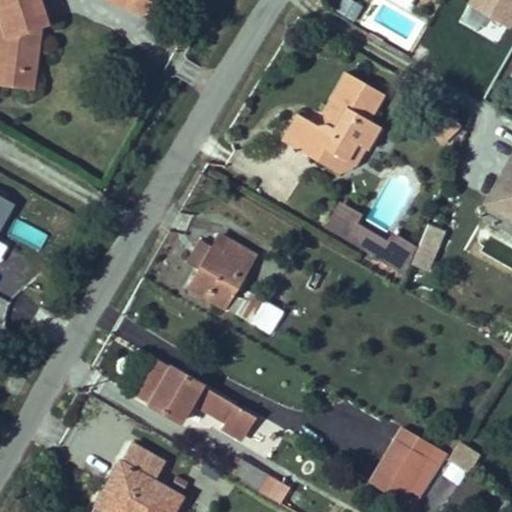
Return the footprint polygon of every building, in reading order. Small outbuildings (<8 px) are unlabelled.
[(36,0),(0,0),(0,9),(2,15),(7,29),(2,69),(31,73),(40,8),(36,0)] [(153,0),(111,0),(148,15),(153,0)] [(354,21),(361,4),(350,0),(340,0),(334,14),(354,21)] [(511,0),(472,0),(469,5),(507,27),(511,17),(511,0)] [(7,29),(2,15),(0,31),(0,81),(30,85),(31,73),(2,69),(7,29)] [(293,145),(325,164),(333,151),(345,158),(355,140),(367,147),(379,126),(369,120),(369,116),(382,94),(345,73),(324,110),(333,115),(329,121),(326,123),(312,123),(307,120),(293,145)] [(442,144),(462,126),(446,109),(426,127),(442,144)] [(293,145),(307,120),(297,113),(281,139),(293,145)] [(333,151),(325,164),(339,173),(358,162),(367,147),(355,140),(345,158),(333,151)] [(511,218),(511,154),(507,163),(510,164),(501,179),(511,185),(511,190),(500,212),(511,218)] [(511,190),(511,185),(501,179),(487,204),(500,212),(511,190)] [(0,233),(15,207),(0,198),(0,233)] [(415,247),(358,220),(361,213),(335,201),(319,232),(403,272),(415,247)] [(429,272),(443,229),(425,223),(411,266),(429,272)] [(232,292),(253,255),(219,235),(212,247),(200,267),(189,286),(270,333),(282,311),(248,290),(243,299),(232,292)] [(212,247),(200,240),(188,261),(200,267),(212,247)] [(240,385),(253,363),(214,340),(201,362),(240,385)] [(149,403),(170,366),(156,358),(135,395),(149,403)] [(170,366),(149,403),(179,421),(190,400),(225,421),(221,427),(240,438),(253,415),(170,366)] [(404,428),(397,441),(429,459),(436,446),(404,428)] [(429,459),(397,441),(378,473),(410,491),(429,459)] [(152,480),(163,461),(130,442),(98,498),(121,511),(171,511),(181,496),(152,480)] [(478,455),(459,442),(448,459),(468,472),(478,455)] [(260,488),(268,474),(241,459),(233,473),(260,488)] [(444,474),(457,483),(464,473),(451,464),(444,474)] [(410,491),(378,473),(372,484),(404,502),(410,491)] [(121,511),(98,498),(94,505),(106,511),(121,511)]
